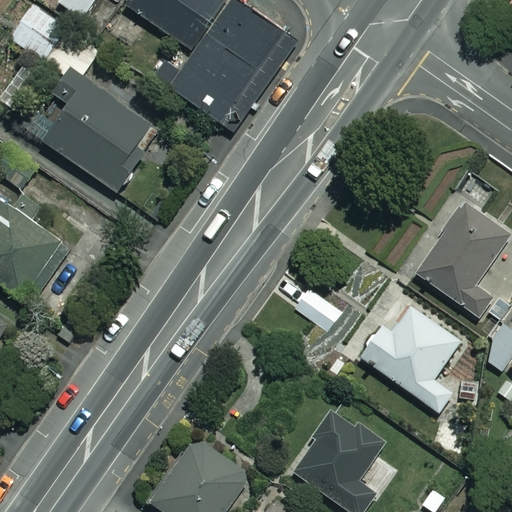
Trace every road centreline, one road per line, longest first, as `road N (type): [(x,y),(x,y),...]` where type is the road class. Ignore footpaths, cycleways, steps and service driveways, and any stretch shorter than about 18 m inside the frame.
road 1 (secondary): [(387,23),(43,511)]
road 2 (residential): [(387,23),(511,111)]
